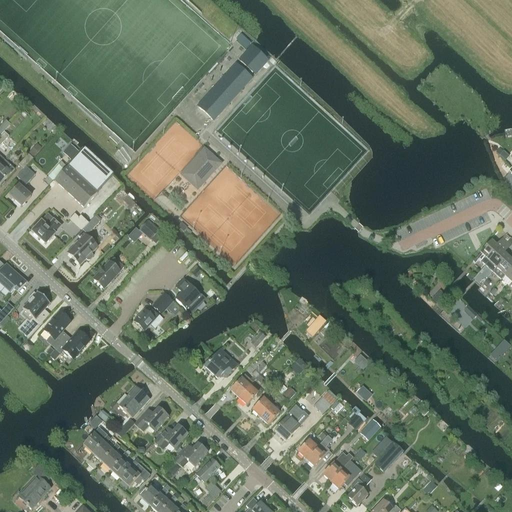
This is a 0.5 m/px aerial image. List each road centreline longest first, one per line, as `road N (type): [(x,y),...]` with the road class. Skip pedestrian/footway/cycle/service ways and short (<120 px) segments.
road 1 (tertiary): [(138,363),(0,237)]
road 2 (tertiary): [(138,363),(258,475)]
road 3 (residential): [(511,219),(490,204),(400,246)]
